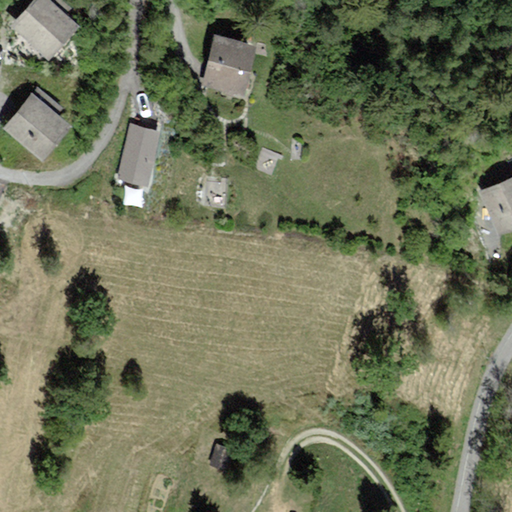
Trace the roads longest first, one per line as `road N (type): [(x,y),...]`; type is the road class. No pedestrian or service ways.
road 1 (residential): [(130,0),(109,117),(77,166),(29,182),(0,177)]
road 2 (unclassified): [(452,511),(496,355),(511,333)]
